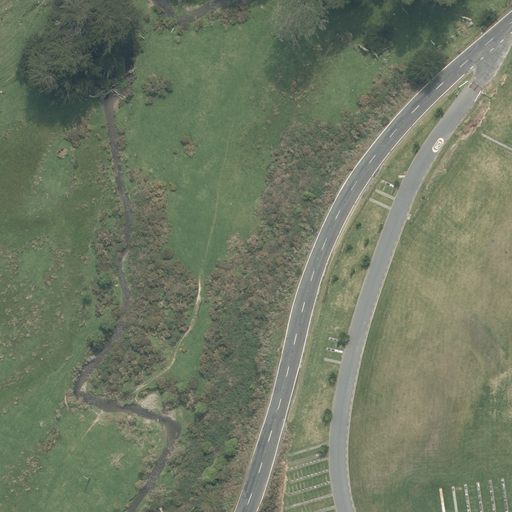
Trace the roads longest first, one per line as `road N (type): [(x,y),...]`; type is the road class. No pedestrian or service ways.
road 1 (unclassified): [(245,511),(324,244),(359,176),(414,107),(495,33)]
road 2 (unclassified): [(345,511),(338,442),(368,302),(417,170),(493,60),(495,33)]
